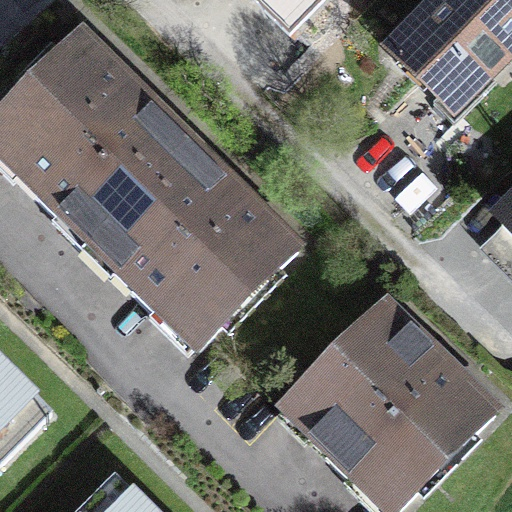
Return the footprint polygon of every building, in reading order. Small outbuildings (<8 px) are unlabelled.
[(254,0),(293,39),(331,0),(254,0)] [(442,0),(391,51),(446,106),(474,78),(481,84),(511,52),(511,12),(499,0),(442,0)] [(0,119),(0,153),(92,245),(187,149),(77,41),(0,119)] [(187,149),(92,245),(201,351),(296,255),(187,149)] [(511,215),(501,226),(511,236),(511,215)] [(284,409),(388,511),(400,511),(493,419),(383,310),(284,409)] [(0,468),(52,417),(0,365),(0,468)] [(147,511),(115,480),(82,511),(147,511)]
